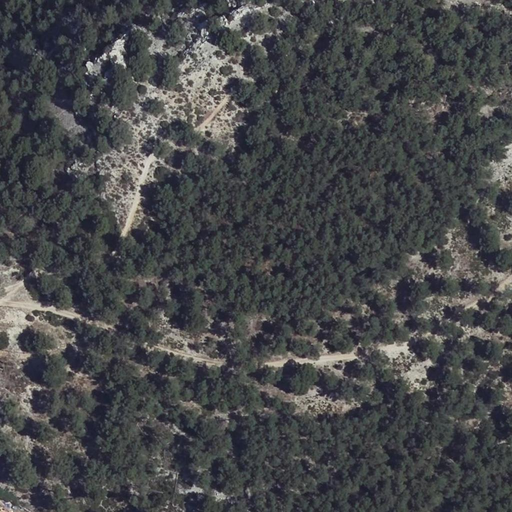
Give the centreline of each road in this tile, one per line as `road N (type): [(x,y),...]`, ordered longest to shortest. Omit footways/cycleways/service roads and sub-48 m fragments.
road 1 (track): [(0,305),(238,368),(418,340),(511,270)]
road 2 (track): [(0,304),(22,279),(118,239),(156,155),(240,87),(353,12),(390,0)]
